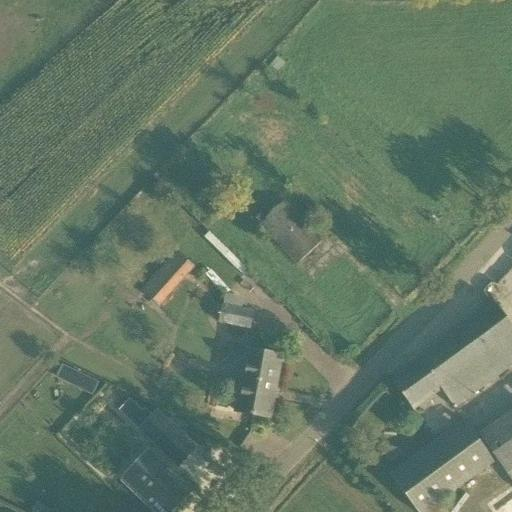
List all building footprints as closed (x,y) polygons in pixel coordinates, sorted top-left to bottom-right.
[(284,203),(271,214),(266,208),(255,219),(260,225),(297,264),(321,242),(284,203)] [(159,308),(181,282),(194,266),(177,251),(164,267),(163,267),(141,293),(159,308)] [(222,305),(222,306),(217,305),(213,320),(249,329),(254,313),(222,305)] [(511,333),(504,323),(493,307),(392,381),(403,397),(413,411),(440,391),(450,404),(455,409),(511,367),(511,333)] [(235,412),(269,418),(281,357),(247,350),(235,412)] [(157,411),(139,430),(161,451),(179,432),(164,418),(157,411)] [(511,413),(480,435),(511,484),(511,413)] [(425,511),(493,464),(464,423),(390,476),(416,511),(425,511)] [(127,484),(126,485),(127,485),(128,485),(135,493),(136,494),(136,493),(144,501),(144,502),(145,501),(151,507),(150,507),(151,508),(156,511),(170,511),(176,506),(177,506),(188,494),(189,493),(190,494),(191,493),(190,492),(191,492),(190,492),(181,484),(182,484),(181,483),(181,484),(166,469),(165,469),(147,452),(147,451),(146,451),(145,452),(146,453),(145,453),(145,454),(137,462),(143,467),(127,484)]
